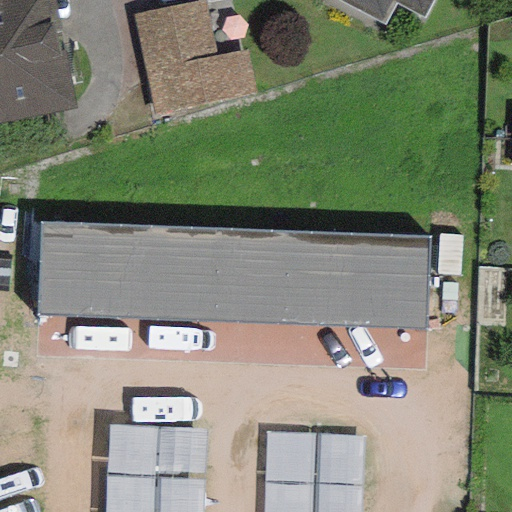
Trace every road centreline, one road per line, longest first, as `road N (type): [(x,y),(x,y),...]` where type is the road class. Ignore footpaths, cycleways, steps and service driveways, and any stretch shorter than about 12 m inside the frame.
road 1 (unknown): [(228,393),(76,387),(56,402),(53,511)]
road 2 (unknown): [(396,511),(396,441),(377,412),(350,398),(228,393)]
